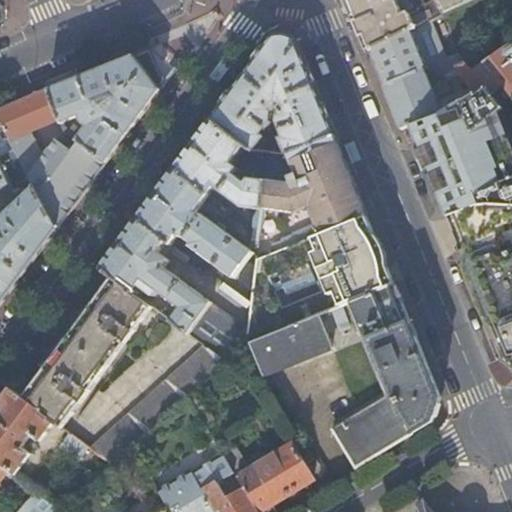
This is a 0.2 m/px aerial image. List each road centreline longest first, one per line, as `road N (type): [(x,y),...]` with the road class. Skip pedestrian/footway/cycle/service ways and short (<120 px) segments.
road 1 (secondary): [(314,0),(485,422)]
road 2 (residential): [(256,0),(174,124),(0,354)]
road 3 (residential): [(336,511),(485,422)]
